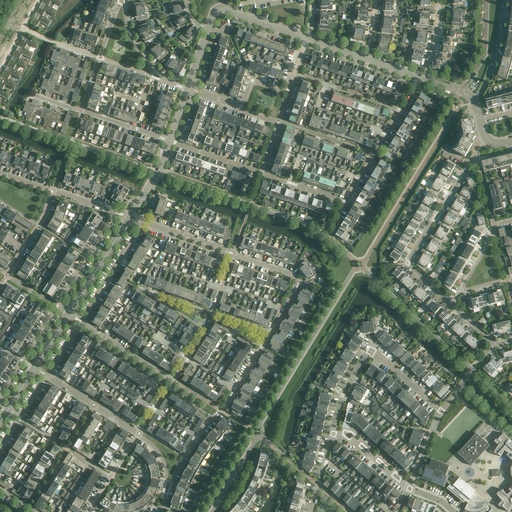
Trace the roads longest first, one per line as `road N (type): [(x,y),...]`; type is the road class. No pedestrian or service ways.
road 1 (residential): [(333,431),(342,395),(371,348),(440,411)]
road 2 (residential): [(449,303),(408,263),(469,163)]
road 3 (residential): [(345,202),(423,79)]
road 4 (residential): [(261,346),(298,284),(233,254)]
road 5 (residential): [(167,485),(235,387)]
